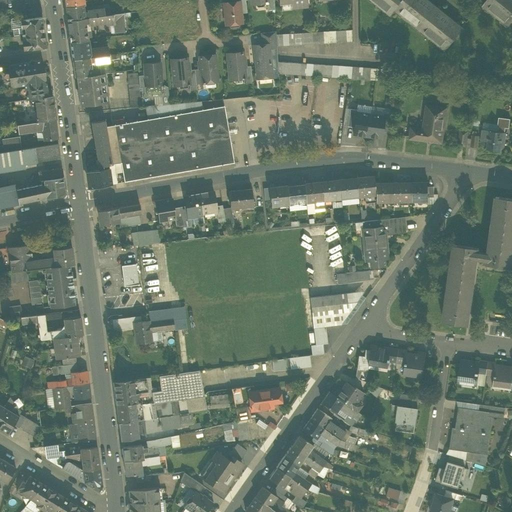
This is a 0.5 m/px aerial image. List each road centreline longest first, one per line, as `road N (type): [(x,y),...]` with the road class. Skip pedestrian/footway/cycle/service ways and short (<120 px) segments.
road 1 (residential): [(78,203),(342,153),(478,172)]
road 2 (tertiary): [(78,203),(115,511)]
road 3 (residential): [(367,327),(231,511)]
road 4 (tertiary): [(53,0),(78,203)]
road 5 (residential): [(478,172),(367,327)]
road 6 (residential): [(445,338),(433,443),(409,511)]
road 7 (unknown): [(332,375),(204,382)]
road 8 (residential): [(0,446),(109,511)]
